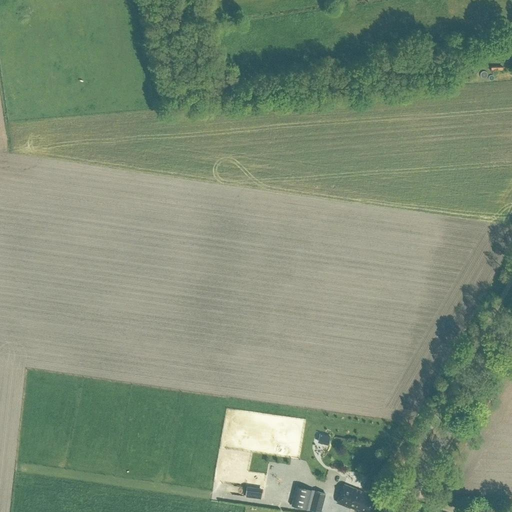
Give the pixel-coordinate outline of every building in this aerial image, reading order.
[(471,46),(468,48),(464,50),(473,64),(480,59),(471,46)] [(293,505),(308,509),(313,489),(298,485),(293,505)] [(367,511),(373,498),(362,494),(363,492),(344,485),(337,503),(350,508),(351,506),(367,511)] [(247,488),(245,497),(260,499),(262,490),(247,488)] [(315,489),(312,501),(310,510),(318,511),(321,511),(327,492),(315,489)]
